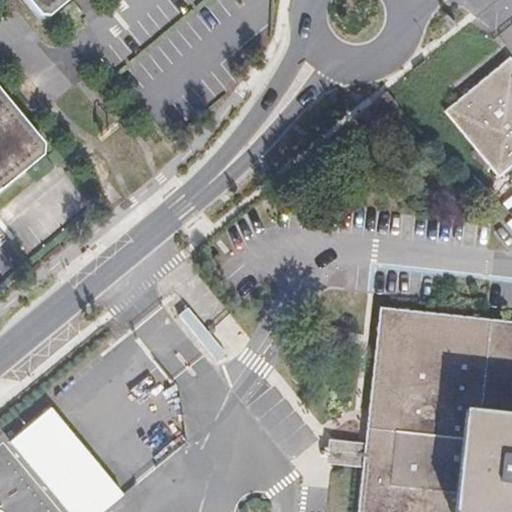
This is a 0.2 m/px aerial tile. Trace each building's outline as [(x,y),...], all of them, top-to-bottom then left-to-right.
[(29,0),(40,12),(54,14),(70,0),(29,0)] [(511,60),(509,57),(444,111),(497,174),(511,161),(511,60)] [(0,192),(46,153),(46,142),(0,86),(0,192)] [(395,105),(385,94),(352,122),(362,134),(395,105)] [(511,511),(511,321),(380,308),(365,441),(363,466),(357,511),(511,511)] [(217,347),(206,333),(198,339),(209,353),(217,347)] [(365,441),(327,437),(324,462),(363,466),(365,441)]
